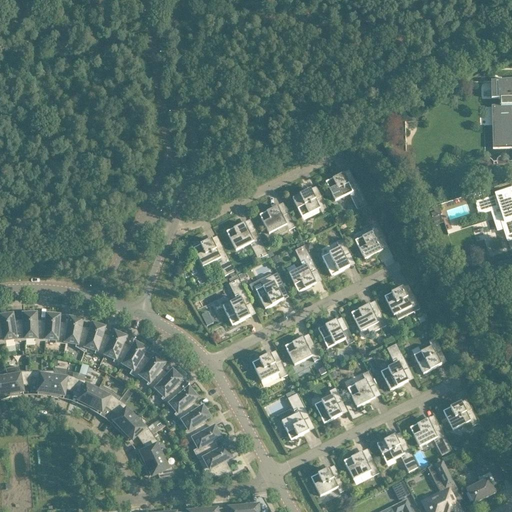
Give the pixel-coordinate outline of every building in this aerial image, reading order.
[(511,81),(498,82),(498,92),(498,99),(498,100),(500,100),(500,106),(499,106),(500,107),(500,141),(511,141),(511,81)] [(348,184),(345,176),(343,174),(338,176),(326,183),(335,202),(349,195),(357,211),(362,208),(364,212),(369,209),(367,206),(355,181),(348,184)] [(473,198),(479,196),(489,193),(487,189),(472,194),(473,198)] [(315,200),(311,193),(310,190),(293,199),(302,218),(319,210),(322,215),(329,211),(322,197),(315,200)] [(496,196),(475,203),(476,208),(487,213),(500,208),(502,215),(493,218),(498,231),(503,229),(506,240),(511,238),(511,190),(509,192),(496,196)] [(438,215),(441,214),(438,205),(432,207),(434,213),(438,215)] [(272,209),(260,216),(264,225),(269,235),(277,231),(286,226),(289,231),(296,228),(293,223),(289,214),(288,214),(283,216),(282,217),(278,209),(277,207),(272,209)] [(249,233),(245,226),(244,224),(226,233),(236,251),(250,244),(258,260),(268,255),(255,230),(249,233)] [(365,260),(377,254),(382,251),(377,242),(384,238),(377,224),(370,228),(372,233),(355,241),(365,260)] [(216,250),(212,242),(211,240),(193,249),(203,268),(217,261),(225,277),(230,275),(232,278),(237,276),(222,247),(216,250)] [(339,249),(322,258),(327,268),(331,277),(344,270),(349,268),(348,266),(344,258),(351,255),(344,241),(337,244),(339,249)] [(298,294),(311,287),(316,285),(311,275),(318,272),(305,246),(295,251),(303,267),(289,275),(298,294)] [(277,257),(271,260),(274,266),(280,263),(277,257)] [(265,310),(278,304),(283,301),(278,291),(284,288),(277,274),(260,283),(263,288),(256,291),(265,310)] [(232,303),(223,308),(232,327),(245,320),(250,318),(249,316),(245,308),(246,308),(251,305),(247,296),(239,281),(237,276),(232,278),(229,280),(231,284),(229,285),(237,301),(232,303)] [(407,298),(403,291),(402,288),(384,297),(394,316),(395,316),(398,321),(420,309),(413,295),(407,298)] [(225,295),(217,300),(222,308),(230,303),(225,295)] [(374,315),(370,307),(369,305),(351,314),(361,333),(368,330),(370,335),(387,326),(380,312),(374,315)] [(26,315),(24,315),(24,320),(24,322),(25,340),(36,339),(36,342),(45,341),(46,340),(46,323),(36,323),(36,321),(36,314),(34,314),(34,313),(26,313),(26,315)] [(207,313),(202,316),(207,327),(213,324),(207,313)] [(1,317),(0,317),(1,324),(1,326),(4,341),(16,340),(16,342),(25,341),(25,340),(24,322),(14,324),(14,322),(13,315),(10,315),(9,314),(1,315),(1,317)] [(46,323),(46,340),(57,341),(57,343),(66,344),(66,343),(69,326),(59,325),(59,323),(59,316),(57,316),(57,315),(50,314),(50,316),(47,315),(46,321),(46,323)] [(69,326),(66,343),(76,345),(77,345),(77,348),(85,353),(86,348),(91,331),(81,330),(81,328),(82,321),(80,320),(80,319),(73,318),(73,319),(70,319),(69,324),(69,326)] [(341,331),(337,324),(336,322),(318,331),(328,350),(345,341),(348,346),(354,343),(347,328),(341,331)] [(91,331),(86,348),(97,352),(96,354),(105,357),(105,356),(112,340),(102,336),(103,335),(105,328),(102,327),(103,326),(96,323),(95,325),(93,324),(91,330),(91,331)] [(112,340),(105,356),(115,360),(114,362),(123,366),(123,365),(132,350),(123,346),(123,344),(126,338),(124,337),(124,335),(118,332),(117,334),(115,333),(112,338),(112,340)] [(308,348),(304,340),(303,338),(285,347),(295,366),(312,357),(314,363),(321,359),(314,345),(308,348)] [(423,375),(436,369),(441,366),(436,356),(442,353),(435,339),(428,342),(431,347),(414,356),(423,375)] [(132,350),(123,365),(133,371),(131,375),(139,379),(140,377),(150,362),(142,357),(143,356),(146,350),(144,349),(145,347),(138,343),(138,345),(135,343),(132,348),(132,350)] [(390,392),(403,385),(408,383),(403,373),(409,370),(397,345),(387,350),(395,366),(381,373),(384,379),(386,383),(386,384),(390,392)] [(275,365),(271,357),(270,355),(252,364),(261,383),(279,374),(281,379),(288,376),(281,362),(275,365)] [(150,362),(140,377),(149,383),(148,385),(155,391),(156,390),(168,377),(160,371),(161,370),(165,364),(163,362),(164,361),(158,356),(157,358),(155,356),(151,361),(150,362)] [(19,372),(18,367),(6,370),(7,377),(11,398),(20,397),(20,393),(23,392),(22,386),(30,386),(30,372),(19,372)] [(54,377),(51,397),(60,400),(61,396),(64,396),(65,390),(73,393),(77,379),(68,376),(67,376),(68,371),(55,369),(54,372),(54,377)] [(168,377),(156,390),(164,398),(163,399),(169,406),(170,405),(183,393),(176,387),(177,385),(182,380),(180,378),(181,377),(176,372),(175,373),(173,371),(169,376),(168,377)] [(54,372),(30,372),(30,386),(30,392),(38,392),(41,393),(41,397),(51,397),(54,377),(54,372)] [(357,408),(370,402),(375,399),(370,389),(376,386),(369,372),(362,375),(365,381),(348,389),(357,408)] [(77,379),(73,393),(81,395),(78,401),(81,402),(80,406),(89,410),(98,391),(87,385),(88,383),(84,382),(85,377),(79,375),(77,379)] [(0,378),(0,396),(0,397),(1,400),(11,398),(7,377),(0,378)] [(384,379),(378,382),(381,387),(386,384),(386,383),(384,379)] [(112,412),(120,401),(121,399),(111,392),(101,386),(98,391),(89,410),(97,415),(99,411),(102,413),(105,407),(112,412)] [(183,393),(170,405),(177,414),(176,415),(182,422),(196,411),(190,404),(192,403),(197,398),(195,396),(197,395),(192,389),(191,391),(189,389),(184,392),(183,393)] [(324,425),(337,418),(342,416),(337,406),(343,403),(336,389),(329,392),(332,397),(314,406),(324,425)] [(292,409),(278,416),(281,422),(291,441),(304,435),(309,432),(308,430),(304,423),(305,422),(309,420),(310,420),(306,411),(298,394),(295,390),(295,391),(290,393),(286,395),(288,399),(292,409)] [(121,433),(136,419),(127,410),(129,408),(120,401),(112,412),(118,417),(114,422),(116,424),(113,427),(121,433)] [(466,413),(462,405),(461,403),(443,412),(446,418),(448,422),(442,425),(443,428),(445,428),(450,426),(452,431),(470,422),(472,428),(479,424),(472,410),(466,413)] [(196,411),(182,422),(189,431),(185,433),(190,441),(193,440),(208,431),(202,423),(204,422),(210,418),(208,416),(210,415),(206,408),(204,409),(203,407),(198,410),(196,411)] [(136,419),(121,433),(127,441),(130,438),(132,441),(137,436),(142,443),(153,435),(165,427),(160,420),(153,425),(154,427),(150,431),(146,426),(144,428),(136,419)] [(433,430),(429,422),(428,420),(423,422),(410,429),(419,448),(434,440),(442,456),(446,454),(448,458),(453,455),(452,451),(439,426),(433,430)] [(208,431),(193,440),(198,449),(198,450),(195,452),(200,462),(204,460),(218,451),(213,443),(215,442),(221,438),(219,436),(221,435),(217,429),(216,429),(215,427),(209,430),(208,431)] [(142,456),(139,458),(144,466),(162,457),(157,446),(159,445),(156,441),(153,435),(142,443),(146,450),(141,453),(142,456)] [(490,437),(485,440),(490,450),(496,447),(492,441),(496,439),(494,435),(493,435),(490,437)] [(400,446),(396,438),(395,436),(377,445),(386,464),(400,457),(409,473),(418,468),(406,443),(400,446)] [(218,451),(204,460),(209,470),(207,471),(211,477),(231,475),(224,463),(225,462),(231,458),(230,456),(232,455),(228,449),(227,450),(225,447),(219,451),(218,451)] [(367,463),(363,455),(362,453),(344,462),(353,481),(370,472),(373,477),(380,474),(373,460),(367,463)] [(162,457),(144,466),(147,476),(151,474),(152,477),(158,474),(160,482),(174,481),(176,481),(172,467),(170,468),(168,469),(162,457)] [(468,493),(466,494),(470,502),(472,502),(474,505),(480,501),(488,497),(495,494),(492,488),(496,484),(496,483),(498,482),(505,478),(500,469),(495,458),(488,462),(480,466),(485,475),(479,478),(480,484),(467,490),(468,493)] [(450,460),(444,462),(447,468),(453,465),(450,460)] [(426,503),(425,503),(425,504),(426,506),(429,511),(427,511),(458,511),(459,511),(458,510),(450,495),(457,491),(443,461),(434,466),(428,469),(429,471),(436,486),(439,491),(439,492),(441,495),(432,500),(426,503)] [(333,479),(330,472),(329,470),(311,478),(320,497),(337,489),(340,494),(347,491),(340,476),(333,479)] [(403,482),(392,488),(398,501),(409,495),(403,482)] [(411,511),(406,501),(392,508),(393,511),(411,511)]
